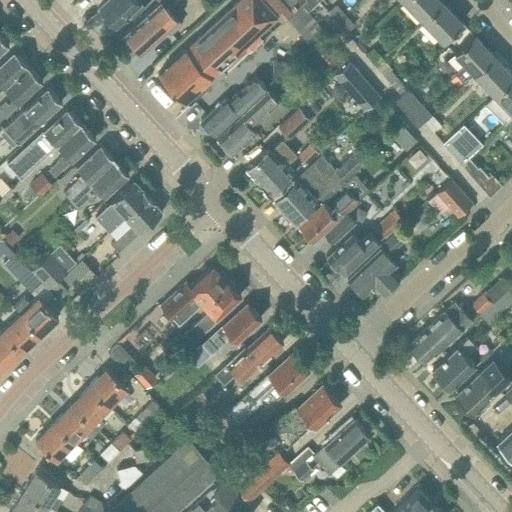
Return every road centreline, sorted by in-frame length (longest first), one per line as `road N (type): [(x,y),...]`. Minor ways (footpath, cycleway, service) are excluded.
road 1 (residential): [(215,204),(0,411)]
road 2 (tertiary): [(215,204),(27,0)]
road 3 (tertiary): [(499,511),(350,350)]
road 4 (residential): [(350,350),(511,209)]
road 5 (tertiary): [(350,350),(215,204)]
